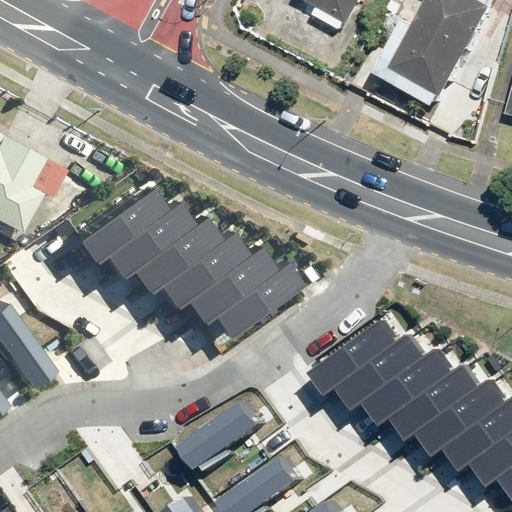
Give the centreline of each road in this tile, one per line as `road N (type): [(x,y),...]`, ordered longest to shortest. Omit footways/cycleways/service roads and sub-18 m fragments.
road 1 (residential): [(423,216),(315,336),(205,411),(146,437),(47,441),(0,463)]
road 2 (primary): [(122,80),(294,166),(423,216)]
road 3 (primary): [(0,10),(122,80)]
